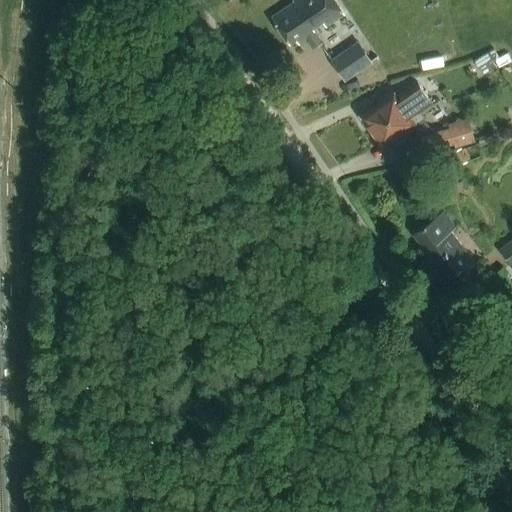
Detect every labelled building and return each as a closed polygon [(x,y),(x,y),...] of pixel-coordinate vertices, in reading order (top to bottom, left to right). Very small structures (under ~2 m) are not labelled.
[(292,0),(294,2),(272,17),(290,44),(297,40),(300,45),(306,40),(313,49),(323,42),(314,29),(324,22),(327,28),(345,16),(334,0),(292,0)] [(331,59),(346,82),(373,64),(358,41),(331,59)] [(494,49),(474,59),(482,75),(511,61),(508,54),(498,58),(494,49)] [(381,103),(363,116),(383,146),(402,133),(404,136),(419,125),(427,136),(431,150),(454,143),(455,148),(476,141),(469,118),(449,124),(450,129),(435,134),(421,113),(433,105),(418,84),(399,98),(394,90),(379,100),(381,103)] [(457,162),(471,158),(467,147),(453,151),(457,162)] [(444,211),(414,234),(431,256),(423,263),(443,290),(476,264),(452,232),(457,228),(444,211)]
